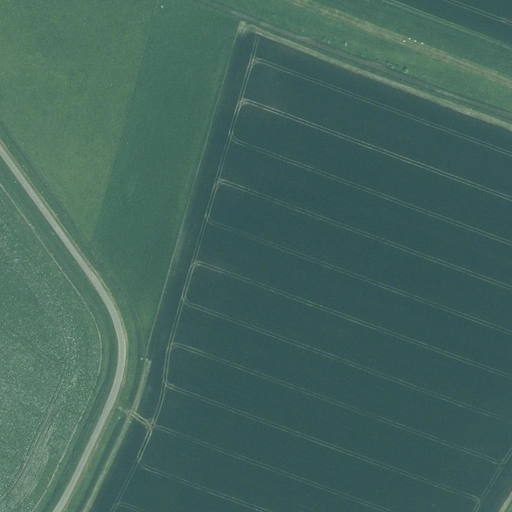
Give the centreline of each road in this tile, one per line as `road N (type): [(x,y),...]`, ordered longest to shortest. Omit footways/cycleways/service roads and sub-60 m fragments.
road 1 (unclassified): [(57,511),(110,403),(120,349),(99,288),(0,149)]
road 2 (track): [(511,87),(279,0)]
